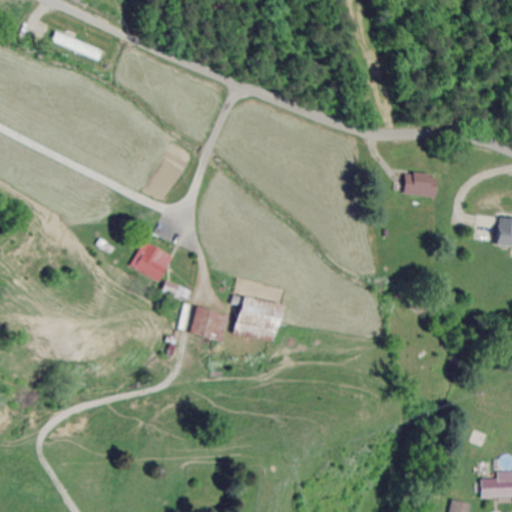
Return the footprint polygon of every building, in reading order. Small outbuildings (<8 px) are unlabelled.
[(48,41),(95,62),(99,53),(53,32),(48,41)] [(398,196),(432,196),(432,174),(398,174),(398,196)] [(155,282),(168,258),(143,244),(130,268),(155,282)] [(273,305),(232,297),(225,335),(266,342),(273,305)] [(224,315),(191,308),(185,335),(218,343),(224,315)] [(511,473),(494,474),(494,480),(477,480),(477,498),(511,497),(511,473)]
